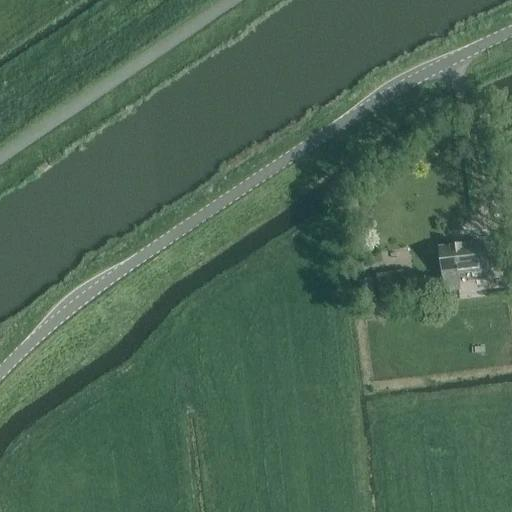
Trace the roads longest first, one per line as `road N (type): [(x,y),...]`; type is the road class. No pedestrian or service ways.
road 1 (unclassified): [(0,383),(79,301),(395,88),(511,31)]
road 2 (unclassified): [(0,166),(249,0)]
